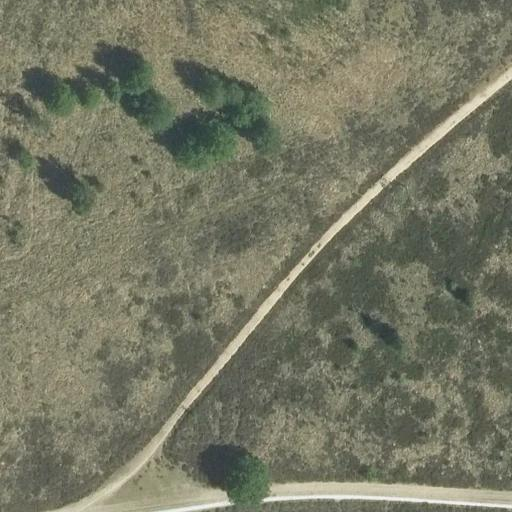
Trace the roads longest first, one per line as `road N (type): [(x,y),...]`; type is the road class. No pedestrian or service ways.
road 1 (track): [(511,74),(348,216),(84,511)]
road 2 (track): [(111,511),(308,491),(511,499)]
